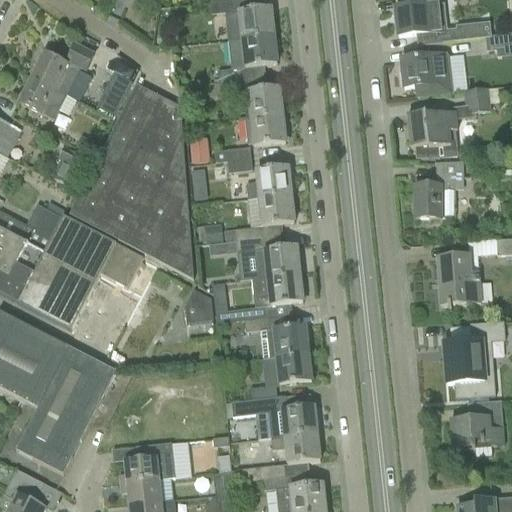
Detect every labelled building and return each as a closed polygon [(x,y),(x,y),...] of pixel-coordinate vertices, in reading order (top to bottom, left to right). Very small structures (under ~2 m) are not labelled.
[(237,4),(209,7),(210,19),(224,18),(227,45),(273,40),(270,12),(258,13),(238,15),(237,4)] [(426,9),(395,13),(398,40),(415,39),(417,51),(443,48),(443,47),(455,45),(455,46),(484,42),(491,41),(491,40),(489,26),(455,30),(455,33),(447,34),(444,7),(426,10),(426,9)] [(491,41),(484,42),(486,55),(496,54),(497,61),(511,59),(511,37),(491,40),(491,41)] [(230,74),(217,75),(218,86),(242,84),(255,82),(254,71),(264,70),(276,68),(273,40),(227,45),(230,74)] [(86,75),(94,59),(75,48),(64,68),(44,58),(32,82),(66,100),(80,72),(86,75)] [(453,98),(448,59),(401,64),(404,92),(416,91),(417,102),(419,102),(418,101),(453,98)] [(114,121),(132,87),(113,77),(95,112),(114,121)] [(53,125),(66,100),(32,82),(19,107),(53,125)] [(242,84),(218,86),(219,98),(243,95),(242,84)] [(192,284),(183,154),(180,114),(180,111),(136,89),(69,218),(192,284)] [(266,93),(247,95),(250,123),(282,119),(279,91),(266,93)] [(487,94),(463,97),(465,111),(466,119),(475,118),(490,116),(489,108),(496,107),(499,106),(497,93),(495,93),(487,94)] [(408,135),(404,135),(406,149),(410,149),(410,152),(413,152),(415,162),(439,163),(438,151),(450,150),(449,136),(457,135),(456,124),(476,122),(475,118),(466,119),(465,111),(444,113),(444,118),(427,120),(427,117),(407,120),(408,135)] [(250,123),(244,123),(247,147),(253,147),(253,151),(285,148),(285,146),(284,135),(287,135),(285,121),(282,121),(282,119),(250,123)] [(0,123),(0,153),(6,142),(14,146),(20,133),(0,123)] [(87,143),(81,155),(94,161),(100,149),(87,143)] [(74,194),(89,164),(64,152),(58,163),(61,164),(51,183),(74,194)] [(249,152),(214,156),(215,167),(215,168),(227,167),(226,166),(251,163),(249,152)] [(251,163),(226,166),(227,167),(228,178),(252,175),(251,163)] [(414,190),(414,222),(434,222),(440,222),(440,221),(454,221),(454,194),(454,182),(462,182),(462,167),(434,167),(434,168),(435,168),(435,181),(440,181),(439,190),(434,190),(414,190)] [(493,180),(511,179),(511,169),(493,171),(493,180)] [(258,187),(246,188),(247,204),(259,203),(291,199),(288,171),(268,173),(256,174),(258,187)] [(203,174),(191,175),(192,185),(204,184),(203,174)] [(291,199),(259,203),(262,231),(281,229),(294,227),(291,199)] [(0,233),(43,256),(62,221),(37,209),(26,229),(0,215),(0,233)] [(43,256),(0,233),(0,298),(70,335),(99,278),(126,292),(141,300),(157,270),(142,262),(143,261),(63,219),(62,221),(43,256)] [(220,231),(205,232),(206,247),(206,248),(221,247),(220,231)] [(250,232),(234,234),(235,245),(263,242),(261,231),(250,232)] [(263,242),(235,245),(235,246),(236,257),(239,285),(253,284),(267,282),(299,279),(299,277),(302,276),(301,263),(298,263),(296,253),(296,251),(284,252),(264,254),(263,242)] [(511,242),(497,243),(496,243),(497,259),(497,260),(511,259),(511,242)] [(457,262),(437,263),(440,311),(460,309),(480,308),(478,278),(470,279),(468,261),(457,262)] [(267,282),(253,284),(255,300),(257,312),(267,311),(270,311),(291,308),(302,307),(302,305),(301,294),(304,294),(303,280),(299,281),(299,279),(267,282)] [(192,294),(187,304),(196,309),(198,322),(212,320),(210,304),(209,303),(192,294)] [(227,315),(226,311),(215,311),(217,327),(228,326),(228,327),(244,325),(244,324),(268,322),(267,311),(257,312),(227,315)] [(0,392),(38,412),(16,455),(63,479),(116,375),(17,324),(0,315),(0,392)] [(269,334),(268,322),(244,324),(244,325),(245,337),(258,336),(261,363),(308,358),(305,330),(285,332),(269,334)] [(464,347),(444,348),(447,388),(454,388),(455,403),(495,400),(490,346),(504,345),(503,327),(474,329),(475,346),(470,346),(464,347)] [(446,344),(470,343),(469,330),(445,331),(446,344)] [(252,403),(276,401),(275,390),(311,386),(308,358),(261,363),(264,391),(251,393),(252,403)] [(277,402),(276,401),(252,403),(252,405),(230,407),(232,422),(268,418),(270,443),(317,438),(314,410),(287,413),(285,401),(277,402)] [(502,421),(501,405),(466,408),(467,424),(450,425),(452,455),(475,453),(476,461),(493,460),(492,451),(505,450),(503,421),(502,421)] [(288,469),(235,474),(237,487),(261,484),(261,483),(309,478),(308,467),(320,465),(317,438),(270,443),(272,454),(286,452),(288,469)] [(213,453),(229,451),(228,443),(212,444),(213,453)] [(125,480),(119,480),(120,489),(159,484),(174,483),(191,481),(187,446),(171,448),(162,449),(155,449),(135,451),(137,464),(124,465),(125,480)] [(219,462),(216,462),(218,478),(223,478),(231,477),(229,461),(219,462)] [(16,474),(4,498),(14,504),(9,511),(44,511),(35,507),(45,489),(16,474)] [(231,477),(223,478),(225,493),(233,492),(232,477),(231,477)] [(309,478),(261,483),(261,484),(262,496),(275,494),(276,511),(324,511),(322,489),(310,490),(309,478)] [(161,506),(159,484),(120,489),(121,497),(127,496),(129,509),(161,506)] [(234,498),(219,500),(220,511),(229,511),(229,505),(235,504),(234,498)] [(473,509),(457,510),(456,511),(511,511),(511,501),(472,504),(473,509)]
